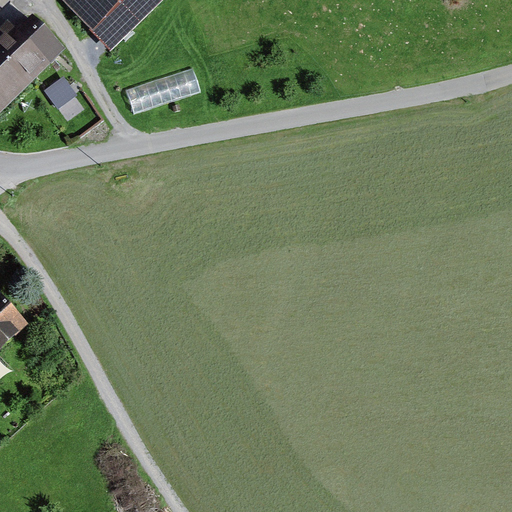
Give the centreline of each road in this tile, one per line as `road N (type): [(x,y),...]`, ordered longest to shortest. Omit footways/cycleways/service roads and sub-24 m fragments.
road 1 (unclassified): [(0,182),(151,142),(511,79)]
road 2 (track): [(182,511),(55,322),(0,220)]
